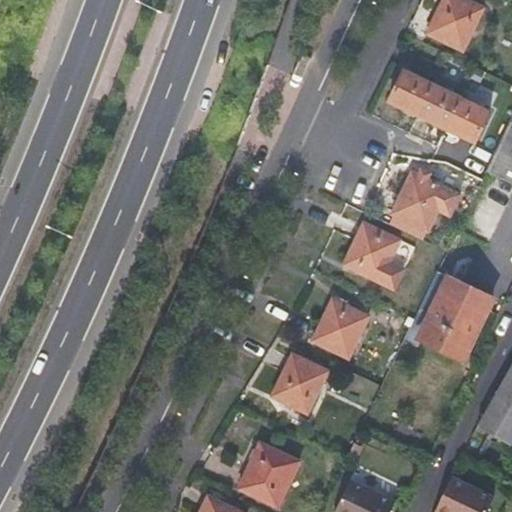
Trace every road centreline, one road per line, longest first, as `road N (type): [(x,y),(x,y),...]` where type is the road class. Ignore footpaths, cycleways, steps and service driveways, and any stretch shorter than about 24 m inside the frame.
road 1 (tertiary): [(347,0),(109,511)]
road 2 (trunk): [(0,472),(107,245),(202,0)]
road 3 (trunk): [(102,0),(0,259)]
road 4 (residential): [(511,330),(425,511)]
